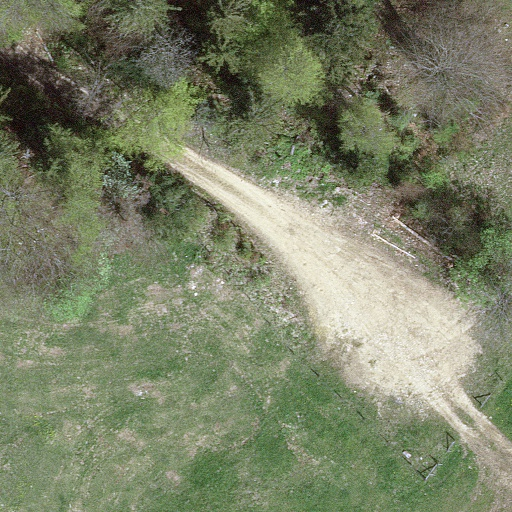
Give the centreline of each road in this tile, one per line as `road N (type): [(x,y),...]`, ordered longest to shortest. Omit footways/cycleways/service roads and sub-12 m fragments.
road 1 (track): [(0,54),(252,219),(391,328)]
road 2 (track): [(511,454),(391,328)]
